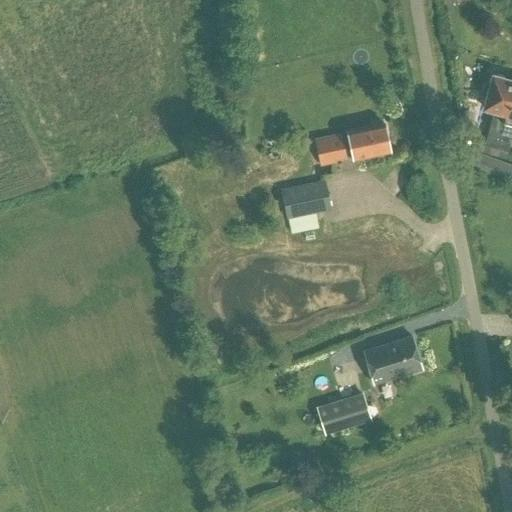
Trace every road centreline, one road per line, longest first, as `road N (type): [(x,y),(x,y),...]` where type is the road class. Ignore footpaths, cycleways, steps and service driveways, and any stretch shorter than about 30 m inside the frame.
road 1 (unclassified): [(509,511),(416,0)]
road 2 (track): [(245,511),(492,423)]
